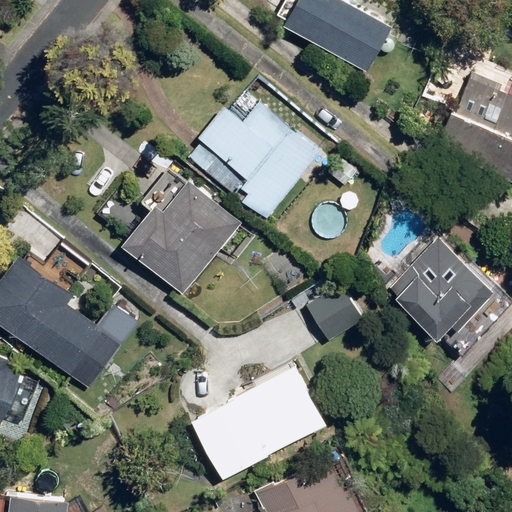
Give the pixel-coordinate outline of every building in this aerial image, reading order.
[(297,0),(287,18),(370,65),(397,18),(364,0),(297,0)] [(438,144),(511,171),(511,87),(502,84),(506,75),(475,64),(459,106),(455,105),(450,120),(447,120),(438,144)] [(193,151),(269,214),(324,146),(263,96),(247,115),(228,100),(201,133),(205,136),(193,151)] [(334,168),(347,181),(360,167),(346,155),(334,168)] [(126,238),(186,288),(247,215),(195,171),(168,202),(161,196),(126,238)] [(394,284),(466,350),(511,299),(511,289),(461,243),(457,247),(441,232),(394,284)] [(0,278),(0,315),(91,384),(142,317),(116,297),(100,319),(72,298),(80,288),(25,246),(0,278)] [(389,270),(393,275),(399,274),(404,270),(404,264),(399,259),(393,259),(388,264),(389,270)] [(337,271),(300,296),(331,341),(368,316),(337,271)] [(0,429),(23,357),(0,347),(0,429)] [(196,413),(227,472),(334,417),(302,357),(196,413)] [(117,388),(128,401),(161,373),(151,360),(117,388)] [(11,435),(22,440),(25,432),(14,427),(11,435)] [(388,511),(376,488),(363,495),(355,480),(350,483),(332,451),(259,489),(265,501),(261,503),(265,511),(388,511)] [(70,511),(73,495),(17,488),(14,511),(70,511)]
